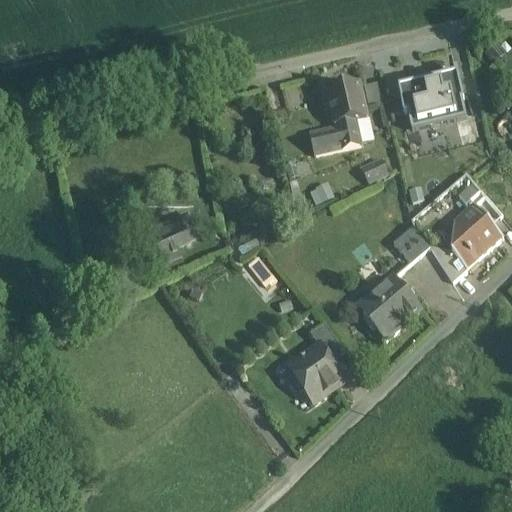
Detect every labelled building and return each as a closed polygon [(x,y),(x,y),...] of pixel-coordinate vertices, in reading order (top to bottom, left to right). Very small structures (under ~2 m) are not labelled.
[(458,70),(402,81),(412,130),(468,119),(458,70)] [(377,80),(364,83),(369,103),(382,100),(377,80)] [(359,84),(328,91),(336,128),(310,134),(315,155),(362,144),(356,120),(367,118),(359,84)] [(382,161),(362,170),(368,183),(388,174),(382,161)] [(424,191),(406,195),(408,206),(427,202),(424,191)] [(486,197),(481,191),(469,201),(474,206),(454,223),(452,254),(466,270),(503,238),(492,226),(503,217),(486,198),(486,197)] [(188,217),(171,224),(176,234),(160,242),(162,246),(157,248),(163,263),(181,255),(177,248),(198,238),(188,217)] [(430,250),(413,230),(394,246),(411,266),(430,250)] [(421,313),(393,280),(371,299),(376,305),(363,315),(386,342),(421,313)] [(346,358),(325,328),(311,338),(320,351),(321,350),(332,367),(346,358)] [(320,351),(301,364),(303,368),(302,373),(295,378),(294,385),(299,393),(305,394),(314,406),(345,385),(332,367),(321,350),(320,351)] [(511,511),(511,499),(497,511),(498,511),(511,511)]
